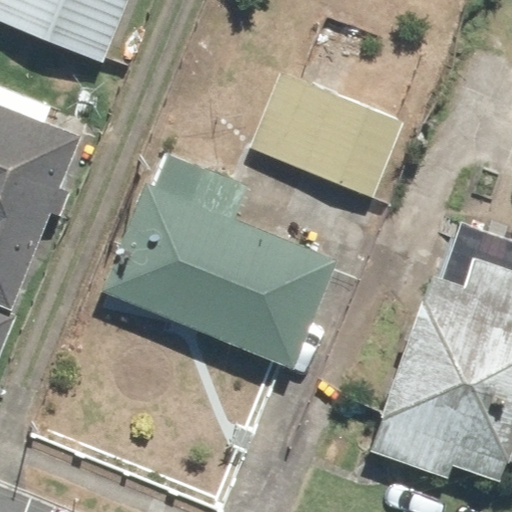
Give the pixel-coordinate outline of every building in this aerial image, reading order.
[(0,13),(115,56),(135,0),(1,0),(0,4),(0,13)] [(344,182),(376,112),(285,70),(253,141),(344,182)] [(0,350),(91,128),(0,90),(0,350)] [(215,157),(172,141),(118,290),(301,356),(342,243),(203,193),(215,157)] [(431,271),(370,445),(456,468),(505,482),(511,457),(511,229),(490,223),(468,284),(431,271)]
